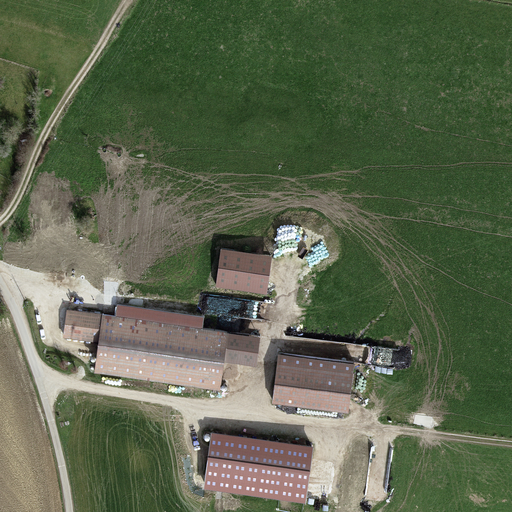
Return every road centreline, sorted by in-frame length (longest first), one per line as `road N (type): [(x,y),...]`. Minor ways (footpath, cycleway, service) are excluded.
road 1 (unclassified): [(68,511),(41,385),(0,279)]
road 2 (track): [(367,425),(511,443)]
